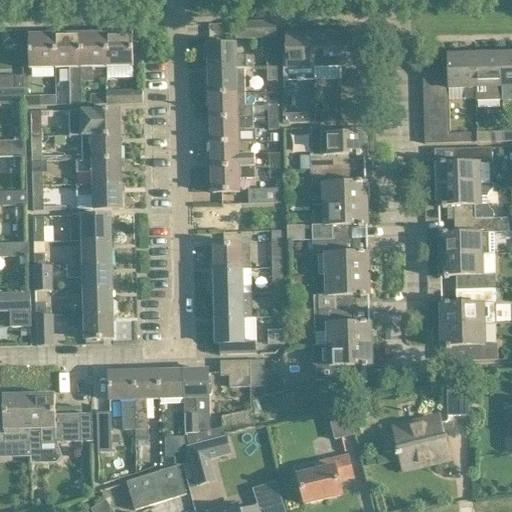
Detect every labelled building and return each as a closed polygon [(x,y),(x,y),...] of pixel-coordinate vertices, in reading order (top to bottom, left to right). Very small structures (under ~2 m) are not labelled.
[(235,25),(235,39),(276,38),(276,24),(235,25)] [(131,34),(106,34),(107,68),(132,67),(132,68),(133,68),(133,33),(131,33),(131,34)] [(367,33),(340,34),(341,67),(368,67),(367,33)] [(106,34),(81,35),(82,82),(92,81),(92,69),(107,68),(106,34)] [(313,35),(314,68),(315,81),(341,80),(341,67),(340,34),(313,35)] [(30,70),(56,70),(55,35),(30,36),(29,35),(30,70)] [(55,35),(56,70),(69,69),(70,105),(81,105),(80,82),(82,82),(81,35),(55,35)] [(287,69),(314,68),(313,35),(286,36),(287,69)] [(209,56),(209,71),(244,70),(254,70),(253,57),(236,57),(236,45),(208,46),(204,47),(204,56),(209,56)] [(511,54),(501,55),(502,88),(503,101),(511,100),(511,54)] [(476,99),(475,55),(448,56),(448,72),(449,84),(449,96),(449,99),(475,99),(476,99)] [(502,88),(501,55),(475,55),(476,99),(475,99),(475,102),(503,101),(502,88)] [(267,57),(267,69),(277,69),(277,56),(267,57)] [(277,69),(267,69),(268,81),(278,81),(277,69)] [(209,71),(210,95),(244,94),(244,70),(209,71)] [(424,74),(424,85),(449,84),(448,72),(423,72),(423,74),(424,74)] [(0,76),(0,91),(23,91),(22,76),(0,76)] [(424,85),(425,97),(449,96),(449,84),(424,85)] [(23,91),(0,91),(0,102),(23,102),(23,91)] [(108,105),(108,92),(106,92),(106,95),(91,96),(91,105),(108,105)] [(143,92),(108,92),(108,105),(143,104),(143,92)] [(210,95),(210,120),(252,119),(252,105),(244,106),(244,94),(210,95)] [(39,96),(39,106),(55,106),(55,96),(39,96)] [(425,97),(425,108),(449,108),(449,99),(449,96),(425,97)] [(268,106),(269,118),(279,118),(278,105),(268,106)] [(425,108),(425,120),(450,120),(450,117),(449,108),(425,108)] [(81,112),(81,137),(120,136),(120,111),(81,112)] [(41,138),(41,112),(30,113),(30,138),(41,138)] [(342,123),(342,113),(322,114),(322,123),(342,123)] [(362,113),(342,113),(342,123),(362,122),(362,113)] [(289,114),(289,123),(309,123),(309,114),(289,114)] [(450,120),(450,132),(450,144),(471,143),(470,134),(461,134),(461,128),(456,128),(455,117),(450,117),(450,120)] [(279,118),(269,118),(269,130),(279,130),(279,118)] [(210,120),(211,144),(239,144),(238,130),(253,130),(252,119),(210,120)] [(425,120),(426,132),(450,132),(450,120),(425,120)] [(365,156),(364,134),(330,135),(330,130),(331,130),(331,128),(310,129),(310,130),(311,130),(312,156),(310,156),(310,157),(311,171),(350,170),(349,156),(357,156),(357,158),(361,158),(361,156),(365,156)] [(450,132),(426,132),(426,143),(425,143),(425,145),(450,144),(450,132)] [(511,132),(503,133),(504,143),(511,142),(511,132)] [(504,143),(503,133),(490,133),(491,143),(504,143)] [(81,137),(82,161),(121,160),(120,136),(81,137)] [(30,138),(31,162),(46,162),(46,161),(42,161),(41,138),(30,138)] [(0,141),(0,157),(25,157),(25,141),(0,141)] [(211,144),(212,169),(254,168),(254,167),(254,155),(239,155),(239,144),(211,144)] [(437,165),(438,186),(490,185),(490,183),(489,165),(492,165),(492,149),(453,150),(453,164),(446,165),(446,163),(441,163),(441,165),(437,165)] [(270,155),(270,167),(280,167),(280,154),(270,155)] [(94,172),(94,186),(121,185),(121,160),(82,161),(75,161),(75,173),(94,172)] [(31,162),(31,187),(42,187),(42,173),(46,173),(46,162),(31,162)] [(280,167),(270,167),(270,179),(280,179),(280,167)] [(254,168),(212,169),(212,194),(240,193),(239,180),(254,179),(254,168)] [(324,186),(325,206),(367,205),(366,183),(362,183),(362,182),(357,182),(358,183),(350,184),(350,170),(311,171),(311,186),(324,186)] [(454,207),(455,221),(493,220),(493,211),(489,208),(487,205),(486,200),(486,196),(488,193),(492,189),(492,184),(490,183),(490,185),(438,186),(438,207),(442,207),(442,209),(447,209),(447,207),(454,207)] [(121,185),(94,186),(75,186),(76,197),(94,197),(95,211),(122,210),(121,185)] [(42,187),(31,187),(32,211),(43,211),(42,187)] [(248,191),(249,205),(281,204),(280,190),(248,191)] [(0,192),(0,206),(26,205),(26,191),(0,192)] [(312,227),(313,241),(352,240),(351,226),(359,226),(359,228),(363,228),(363,226),(367,226),(367,205),(325,206),(325,226),(312,227)] [(70,242),(83,242),(111,241),(110,216),(70,217),(70,242)] [(32,217),(33,243),(44,243),(53,242),(53,228),(43,228),(43,217),(32,217)] [(439,235),(440,256),(494,255),(493,230),(507,230),(506,219),(493,220),(455,221),(455,231),(450,231),(450,235),(448,235),(448,233),(443,233),(443,235),(439,235)] [(288,240),(303,239),(302,226),(287,226),(288,240)] [(326,256),(326,276),(369,275),(368,253),(364,254),(364,252),(359,252),(360,254),(352,254),(352,240),(313,241),(313,257),(326,256)] [(83,242),(84,266),(111,266),(111,241),(83,242)] [(0,258),(29,257),(28,243),(0,243),(0,258)] [(45,267),(44,243),(33,243),(34,267),(33,267),(33,268),(45,267)] [(274,257),(274,269),(283,269),(282,244),(271,244),(272,257),(274,257)] [(251,270),(250,245),(241,246),(241,245),(214,246),(215,271),(251,270)] [(456,277),(457,291),(497,290),(496,276),(495,276),(494,255),(440,256),(440,278),(444,277),(444,279),(449,279),(449,277),(456,277)] [(84,279),(85,291),(112,290),(111,266),(84,266),(67,266),(67,279),(84,279)] [(51,291),(51,267),(45,267),(33,268),(34,292),(35,292),(46,292),(51,291)] [(283,269),(274,269),(274,281),(283,281),(283,269)] [(252,294),(251,270),(215,271),(215,295),(243,295),(243,294),(252,294)] [(314,297),(315,311),(354,310),(353,297),(361,296),(361,298),(365,298),(365,296),(369,296),(369,275),(326,276),(327,296),(314,297)] [(301,278),(289,279),(290,290),(301,290),(301,278)] [(117,312),(117,304),(115,302),(112,302),(112,290),(85,291),(85,315),(85,316),(112,315),(112,314),(115,314),(117,312)] [(441,305),(442,326),(484,325),(484,305),(497,305),(497,290),(457,291),(457,305),(450,305),(450,303),(445,303),(445,305),(441,305)] [(47,315),(46,292),(35,292),(35,316),(47,315)] [(0,293),(0,312),(9,313),(10,327),(31,327),(30,293),(0,293)] [(215,295),(216,320),(243,319),(243,295),(215,295)] [(275,306),(275,318),(284,318),(284,305),(275,306)] [(328,333),(329,346),(370,345),(370,324),(366,324),(366,322),(361,322),(361,324),(354,324),(354,310),(315,311),(315,326),(315,333),(328,333)] [(85,316),(85,315),(71,315),(72,327),(86,327),(86,341),(113,340),(112,315),(85,316)] [(36,316),(37,347),(53,347),(52,316),(36,316)] [(284,318),(275,318),(276,330),(285,330),(284,318)] [(243,319),(216,320),(217,345),(226,345),(227,356),(257,355),(256,319),(243,320),(243,319)] [(484,325),(442,326),(442,348),(447,348),(447,349),(451,349),(451,348),(458,347),(459,362),(498,361),(497,346),(485,347),(484,325)] [(371,366),(370,345),(329,346),(329,366),(316,367),(316,382),(367,381),(367,380),(362,380),(362,367),(363,366),(363,368),(367,368),(367,366),(371,366)] [(251,376),(250,361),(220,362),(221,373),(221,377),(229,377),(229,388),(251,387),(251,376)] [(265,387),(264,361),(250,361),(251,376),(251,387),(257,387),(265,387)] [(209,415),(208,398),(209,398),(210,397),(210,396),(211,396),(211,395),(212,394),(212,393),(212,392),(212,391),(212,390),(212,389),(211,388),(210,387),(210,386),(209,386),(208,374),(208,371),(183,372),(184,399),(184,415),(185,415),(186,433),(200,433),(199,415),(209,415)] [(183,372),(159,373),(159,400),(184,399),(183,372)] [(123,432),(135,431),(136,431),(134,373),(109,374),(110,402),(123,401),(123,432)] [(136,431),(135,431),(135,447),(149,446),(148,431),(149,431),(148,400),(159,400),(159,373),(134,373),(136,431)] [(447,391),(447,411),(448,416),(472,416),(471,390),(447,391)] [(0,445),(29,444),(30,444),(29,396),(3,397),(4,417),(0,417),(0,445)] [(30,444),(29,444),(30,465),(56,464),(55,444),(82,443),(81,415),(56,415),(55,396),(29,396),(30,444)] [(328,418),(334,440),(354,435),(349,412),(347,413),(344,400),(331,403),(332,408),(328,409),(330,417),(328,418)] [(97,414),(97,434),(98,453),(112,452),(111,413),(97,414)] [(400,453),(395,454),(396,457),(397,457),(400,471),(448,459),(438,419),(394,430),(400,453)] [(186,446),(196,487),(216,482),(210,461),(231,455),(226,436),(225,436),(223,428),(186,437),(188,446),(186,446)] [(174,447),(165,447),(165,460),(174,460),(174,453),(174,447)] [(337,474),(351,470),(348,457),(316,465),(317,471),(298,476),(305,505),(342,496),(337,474)] [(127,483),(135,511),(186,495),(177,467),(127,483)] [(242,511),(240,504),(217,511),(284,511),(275,483),(251,491),(257,507),(242,511)]
